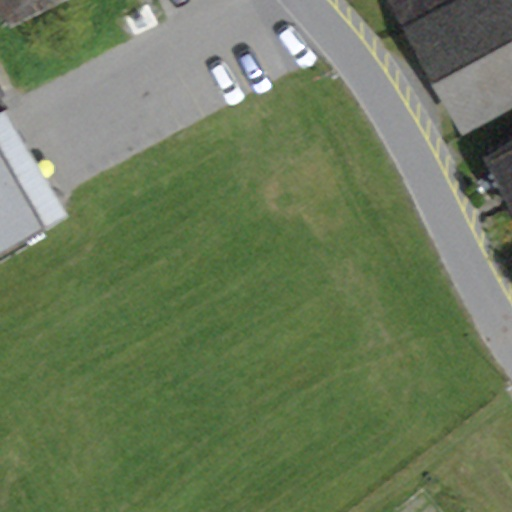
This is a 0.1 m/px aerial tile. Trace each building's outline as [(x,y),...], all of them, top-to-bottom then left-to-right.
[(7,0),(14,11),(34,0),(7,0)] [(407,0),(471,116),(511,92),(511,3),(510,0),(407,0)] [(0,151),(44,226),(68,212),(7,109),(0,113),(0,151)] [(511,142),(491,153),(511,193),(511,142)] [(0,252),(44,226),(0,151),(0,252)]
